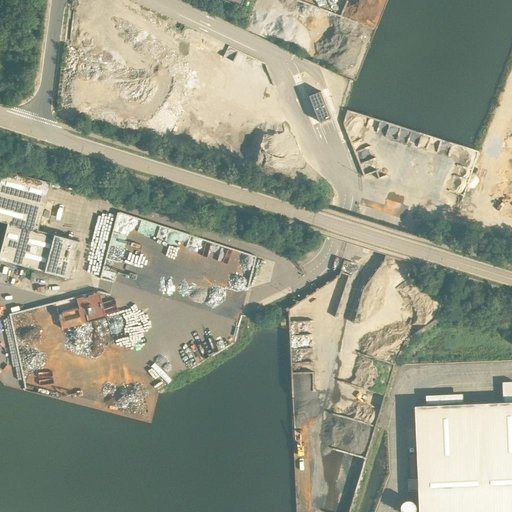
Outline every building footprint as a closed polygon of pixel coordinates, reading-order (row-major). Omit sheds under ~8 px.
[(309,96),(319,122),(331,118),(321,92),(309,96)] [(366,148),(368,158),(376,156),(374,147),(366,148)] [(0,182),(0,192),(41,203),(45,204),(51,183),(3,171),(0,182)] [(43,211),(39,210),(41,203),(0,192),(0,221),(8,224),(0,254),(0,260),(70,278),(79,242),(80,241),(38,231),(43,211)] [(359,241),(364,225),(365,224),(365,222),(360,220),(356,219),(355,221),(355,222),(350,238),(349,239),(348,242),(349,242),(353,243),(358,245),(359,242),(359,241)] [(271,271),(274,262),(257,256),(254,265),(271,271)] [(511,511),(511,381),(502,382),(503,402),(415,406),(418,479),(408,479),(409,491),(419,491),(419,511),(511,511)]
